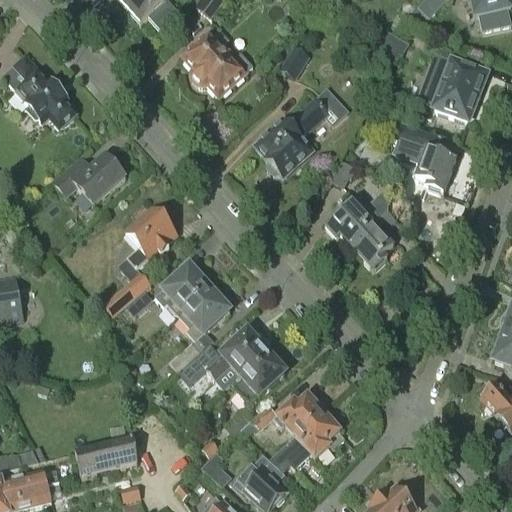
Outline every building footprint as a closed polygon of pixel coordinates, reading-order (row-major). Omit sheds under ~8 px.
[(148,22),(159,34),(174,15),(173,14),(165,5),(162,7),(155,0),(113,0),(140,29),(148,22)] [(198,0),(190,11),(209,26),(226,4),(220,0),(198,0)] [(439,0),(429,0),(416,15),(428,26),(446,6),(439,0)] [(511,0),(460,0),(461,4),(470,2),(475,23),(478,22),(481,37),(510,31),(507,17),(510,15),(508,5),(510,4),(511,1),(511,0)] [(415,13),(414,8),(410,5),(405,5),(402,9),(402,14),(406,18),(411,17),(415,13)] [(211,42),(209,39),(182,63),(192,74),(191,76),(191,78),(190,80),(190,82),(191,84),(191,85),(192,87),(194,89),(195,90),(197,91),(198,92),(200,92),(202,93),(204,93),(206,92),(208,92),(218,103),(245,79),(253,72),(240,59),(233,66),(220,52),(228,45),(219,35),(211,42)] [(409,50),(389,39),(378,58),(395,68),(400,59),(403,61),(409,50)] [(294,83),(307,63),(294,54),(281,75),(294,83)] [(433,113),(468,127),(486,78),(451,65),(450,67),(434,61),(428,76),(429,77),(425,88),(423,88),(417,105),(434,111),(433,113)] [(36,74),(25,62),(2,82),(16,97),(15,98),(25,109),(24,109),(42,129),(48,123),(59,135),(74,121),(64,109),(66,107),(60,101),(61,100),(56,94),(54,95),(49,88),(43,87),(36,79),(34,78),(33,77),(36,74)] [(282,184),(311,158),(300,146),(301,145),(300,144),(306,138),(306,139),(327,119),(314,105),(293,124),(287,130),(283,126),(255,152),(266,164),(265,165),(268,169),(266,175),(273,182),(279,181),(282,184)] [(393,159),(419,169),(414,184),(426,189),(425,193),(443,200),(455,165),(431,156),(434,145),(417,139),(419,136),(397,127),(390,144),(398,146),(393,159)] [(125,183),(104,160),(89,174),(81,165),(54,188),(67,202),(77,193),(94,211),(125,183)] [(330,188),(342,194),(353,172),(341,166),(330,188)] [(382,201),(363,218),(351,206),(324,231),(336,245),(340,241),(350,253),(374,231),(387,218),(388,201),(382,201)] [(118,273),(130,287),(102,312),(113,324),(125,313),(144,296),(150,290),(140,278),(137,275),(157,257),(160,260),(168,252),(165,249),(175,241),(152,216),(125,239),(138,254),(118,273)] [(393,252),(374,231),(350,253),(373,277),(387,264),(384,261),(393,252)] [(162,297),(154,304),(163,314),(167,311),(178,323),(209,294),(207,293),(209,288),(203,283),(199,284),(189,272),(162,297)] [(0,283),(0,327),(22,324),(15,281),(0,283)] [(185,338),(193,347),(192,349),(191,348),(169,369),(178,378),(190,368),(190,367),(210,350),(213,347),(205,338),(229,317),(219,305),(220,301),(215,295),(210,296),(209,294),(178,323),(189,335),(185,338)] [(144,296),(125,313),(134,323),(153,306),(144,296)] [(511,344),(511,315),(503,341),(511,344)] [(220,362),(210,350),(190,367),(190,368),(201,380),(205,376),(223,395),(238,381),(238,382),(265,358),(247,338),(220,362)] [(511,344),(503,341),(493,368),(511,374),(511,344)] [(265,358),(238,382),(241,385),(232,394),(248,411),(257,403),(258,403),(284,379),(285,373),(279,365),(272,366),(265,358)] [(128,380),(133,380),(136,376),(136,371),(132,368),(127,368),(124,372),(124,377),(128,380)] [(47,391),(36,388),(34,396),(45,399),(47,391)] [(511,392),(511,391),(505,397),(499,390),(484,403),(511,434),(511,392)] [(321,417),(317,412),(307,401),(297,410),(293,406),(272,425),(281,435),(284,432),(293,442),(321,417)] [(267,411),(250,426),(251,426),(258,435),(275,419),(267,411)] [(251,426),(250,426),(242,416),(223,432),(232,442),(251,426)] [(321,417),(293,442),(269,464),(274,470),(283,463),(294,476),(311,461),(315,465),(330,452),(332,455),(344,444),(339,438),(340,438),(321,417)] [(137,470),(133,443),(74,459),(81,485),(137,470)] [(209,465),(219,456),(218,455),(210,445),(200,454),(209,465)] [(0,477),(38,467),(32,456),(0,464),(0,477)] [(217,470),(221,465),(225,461),(219,456),(209,465),(200,473),(217,489),(227,479),(217,470)] [(243,497),(259,511),(272,511),(285,498),(275,489),(284,480),(262,460),(252,470),(251,469),(232,489),(241,498),(243,497)] [(57,482),(44,486),(42,477),(1,488),(0,487),(0,505),(59,490),(57,482)] [(190,498),(183,488),(174,496),(182,506),(190,498)] [(59,490),(0,505),(0,511),(39,511),(50,509),(48,501),(61,498),(59,490)] [(411,511),(396,495),(388,502),(384,498),(369,511),(411,511)]
